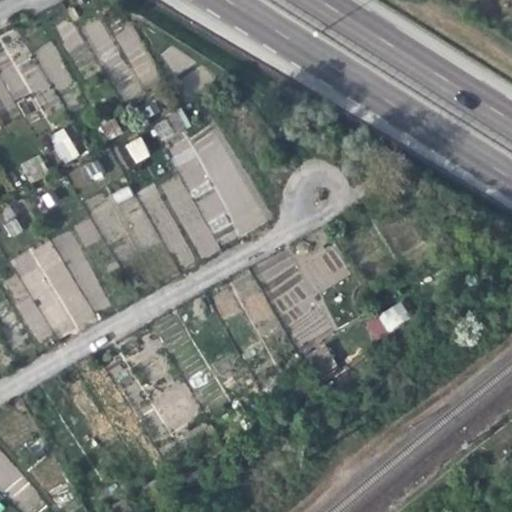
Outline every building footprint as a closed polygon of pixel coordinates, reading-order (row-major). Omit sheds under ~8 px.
[(110,88),(127,82),(103,16),(86,23),(110,88)] [(139,88),(157,81),(135,23),(117,31),(139,88)] [(0,96),(6,94),(11,103),(50,84),(55,92),(73,83),(52,41),(30,52),(31,53),(0,68),(0,96)] [(162,139),(189,123),(182,111),(154,127),(162,139)] [(115,119),(100,124),(106,140),(121,134),(115,119)] [(264,223),(220,124),(169,146),(188,189),(211,179),(236,236),(264,223)] [(64,127),(48,136),(63,164),(79,155),(64,127)] [(135,164),(151,155),(140,136),(124,145),(135,164)] [(20,164),(29,182),(45,175),(36,156),(20,164)] [(182,174),(164,182),(196,260),(215,252),(182,174)] [(154,183),(136,192),(142,204),(124,213),(141,247),(163,236),(180,269),(194,262),(154,183)] [(0,211),(0,217),(10,238),(22,232),(10,206),(0,211)] [(84,245),(98,238),(89,218),(75,225),(84,245)] [(53,238),(10,259),(18,274),(4,281),(38,347),(95,318),(92,312),(107,305),(69,230),(53,238)] [(403,304),(363,320),(371,339),(410,322),(403,304)] [(320,377),(337,368),(325,344),(308,353),(320,377)] [(187,392),(171,392),(172,419),(187,419),(187,392)] [(0,449),(0,488),(8,497),(28,479),(0,449)]
